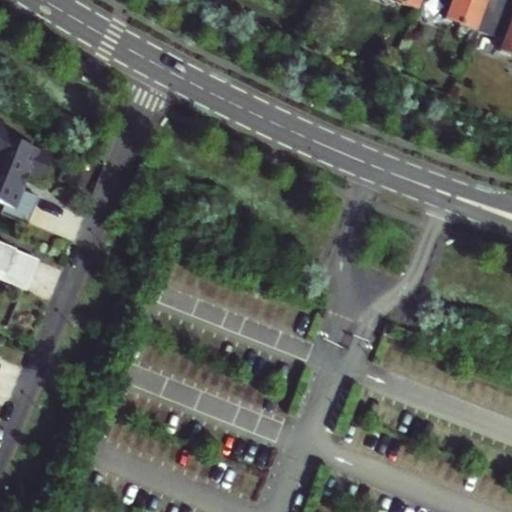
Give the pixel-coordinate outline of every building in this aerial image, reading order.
[(393,0),(417,8),(420,0),(393,0)] [(450,0),(444,18),(475,30),(479,20),(486,0),(450,0)] [(511,0),(486,0),(479,20),(505,30),(498,50),(511,54),(511,0)] [(0,202),(4,204),(1,211),(27,221),(38,197),(21,190),(27,173),(42,179),(51,155),(7,137),(11,131),(0,123),(0,202)] [(13,248),(0,242),(0,269),(3,271),(13,248)] [(37,257),(13,248),(3,271),(27,281),(37,257)]
